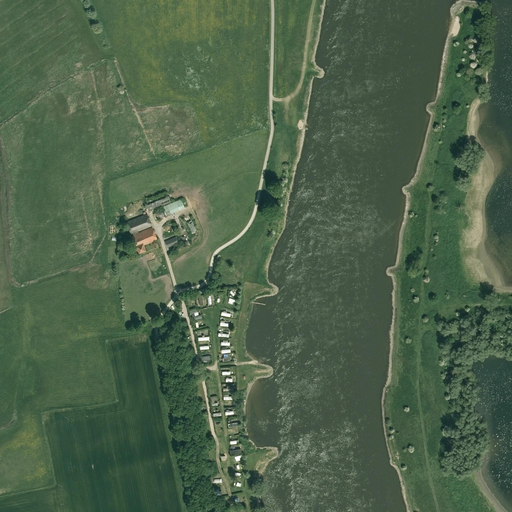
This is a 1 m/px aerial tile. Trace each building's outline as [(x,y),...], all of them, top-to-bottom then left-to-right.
[(168,196),(145,206),(147,212),(170,202),(168,196)] [(181,199),(162,206),(166,215),(184,207),(181,199)] [(138,231),(152,226),(147,214),(126,222),(131,234),(133,234),(138,231)] [(152,227),(132,235),(139,253),(146,250),(144,245),(157,239),(152,227)] [(176,237),(165,241),(167,248),(178,243),(176,237)] [(239,269),(242,258),(234,257),(233,260),(235,261),(234,264),(232,264),(231,267),(239,269)] [(220,263),(223,267),(229,261),(226,258),(220,263)] [(218,338),(227,338),(227,335),(224,335),(224,332),(222,332),(222,328),(218,328),(218,338)]
